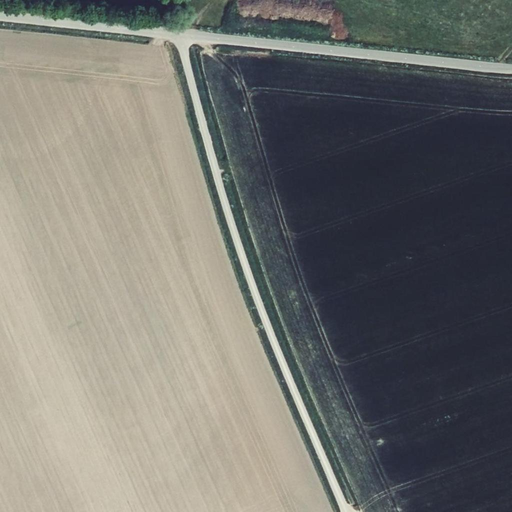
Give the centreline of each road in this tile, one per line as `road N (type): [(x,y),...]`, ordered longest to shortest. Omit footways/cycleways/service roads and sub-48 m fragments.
road 1 (unclassified): [(177,34),(238,247),(346,511)]
road 2 (unclassified): [(177,34),(511,68)]
road 3 (unclassified): [(0,15),(177,34)]
